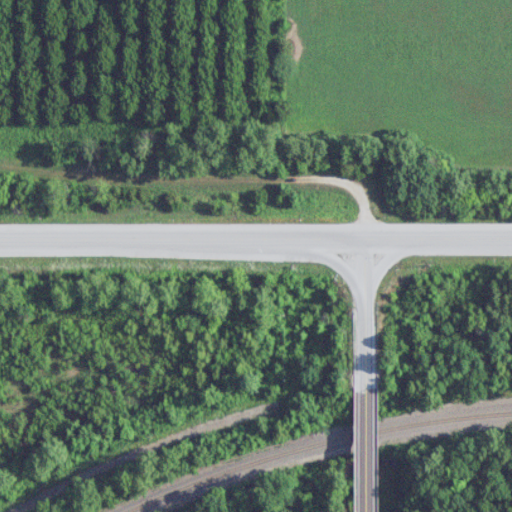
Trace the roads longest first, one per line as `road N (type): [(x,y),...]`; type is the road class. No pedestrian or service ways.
road 1 (secondary): [(0,235),(511,233)]
road 2 (residential): [(17,511),(183,435),(283,406)]
road 3 (tertiary): [(371,233),(366,380)]
road 4 (tertiary): [(366,380),(367,511)]
